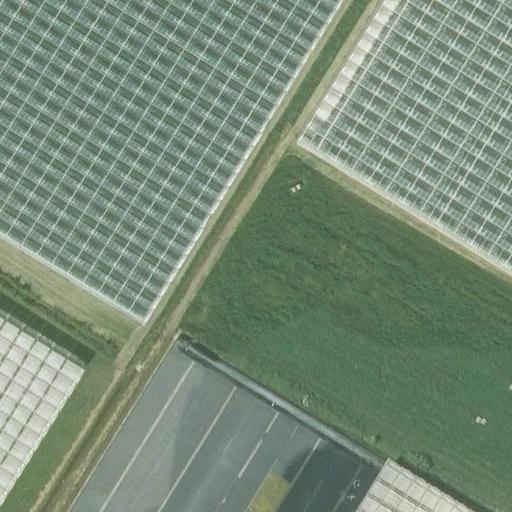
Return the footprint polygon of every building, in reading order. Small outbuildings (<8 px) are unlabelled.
[(339,0),(0,0),(0,225),(146,315),(339,0)] [(511,0),(394,0),(303,156),(511,277),(511,0)] [(0,500),(86,363),(0,308),(0,500)] [(353,481),(364,462),(181,355),(169,359),(163,368),(191,385),(210,437),(211,437),(218,441),(232,417),(263,435),(262,437),(292,454),(278,478),(291,485),(297,475),(291,471),(300,468),(307,489),(296,493),(304,498),(309,489),(317,510),(345,500),(347,496),(319,480),(330,461),(339,488),(342,489),(351,474),(353,481)] [(458,511),(387,468),(359,511),(458,511)]
